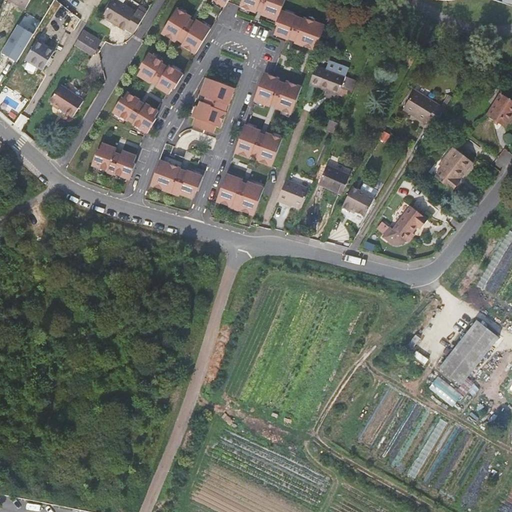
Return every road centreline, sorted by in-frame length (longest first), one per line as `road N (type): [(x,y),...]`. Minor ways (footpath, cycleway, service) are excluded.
road 1 (residential): [(133,208),(158,138),(213,48),(239,37),(251,45),(250,61),(191,225)]
road 2 (track): [(444,511),(342,452),(327,430),(333,409),(423,299),(431,271)]
road 3 (residential): [(511,174),(431,271),(408,276),(237,239)]
road 4 (residential): [(237,239),(208,342),(142,511)]
road 5 (unknown): [(20,143),(93,0)]
road 6 (residential): [(0,127),(71,187),(133,208)]
